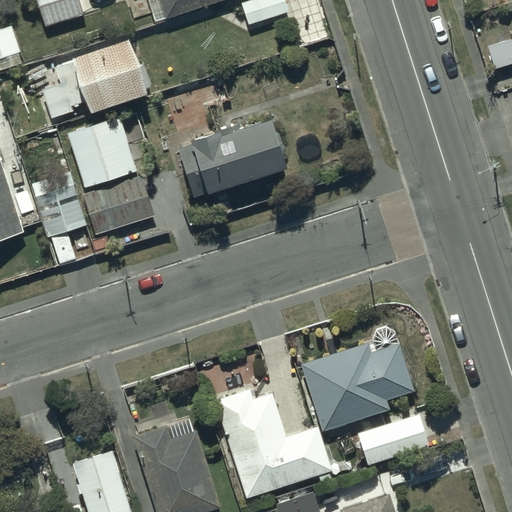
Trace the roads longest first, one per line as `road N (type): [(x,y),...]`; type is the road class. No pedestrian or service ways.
road 1 (residential): [(460,211),(0,354)]
road 2 (tertiary): [(393,0),(460,211)]
road 3 (tertiary): [(460,211),(511,374)]
